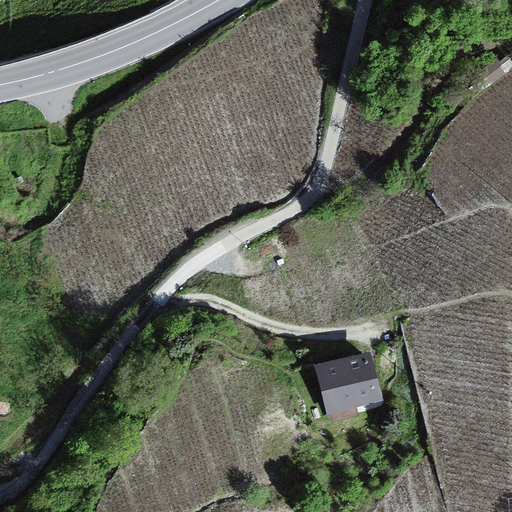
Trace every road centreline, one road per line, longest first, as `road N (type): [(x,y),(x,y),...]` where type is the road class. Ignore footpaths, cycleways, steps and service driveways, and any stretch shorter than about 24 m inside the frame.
road 1 (residential): [(364,0),(314,193),(180,275),(82,395),(35,468),(0,495)]
road 2 (track): [(313,194),(359,180),(398,151),(456,67),(511,49)]
road 3 (secondary): [(0,84),(87,61),(218,0)]
road 4 (track): [(156,301),(224,303),(286,329),(374,332)]
